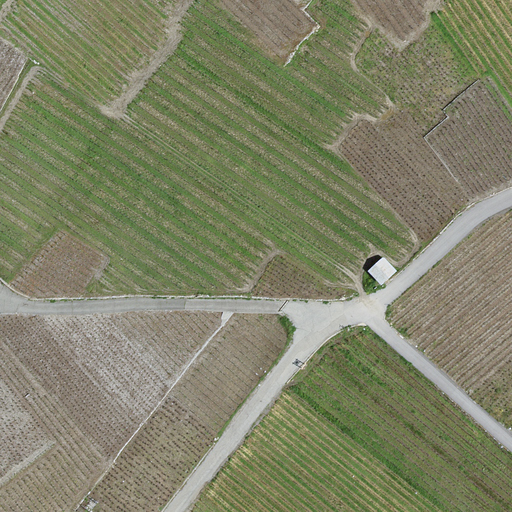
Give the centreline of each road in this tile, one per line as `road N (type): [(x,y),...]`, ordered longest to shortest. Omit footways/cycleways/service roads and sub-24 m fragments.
road 1 (track): [(323,318),(308,309),(249,305),(0,302)]
road 2 (unclassified): [(367,308),(323,318),(178,511)]
road 3 (unclassified): [(367,308),(404,351),(511,444)]
road 4 (unclassified): [(511,203),(475,221),(367,308)]
